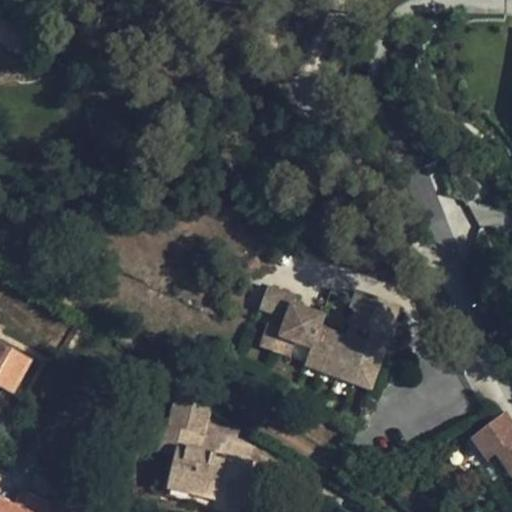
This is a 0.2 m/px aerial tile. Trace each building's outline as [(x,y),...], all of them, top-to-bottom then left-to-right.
[(267,287),(259,309),(287,319),(292,305),(294,297),(267,287)] [(393,304),(357,291),(351,309),(355,310),(387,320),(393,304)] [(394,322),(400,306),(393,304),(387,320),(394,322)] [(325,317),(292,305),(287,319),(283,329),(280,338),(295,344),(313,350),(321,328),(325,317)] [(387,320),(355,310),(350,326),(357,329),(372,334),(381,336),(387,320)] [(389,339),(394,322),(387,320),(381,336),(389,339)] [(283,329),(269,324),(262,347),(275,351),(280,338),(283,329)] [(357,329),(350,326),(347,333),(355,336),(357,329)] [(325,365),(337,334),(321,328),(313,350),(310,360),(325,365)] [(361,368),(372,334),(357,329),(355,336),(342,371),(339,379),(355,384),(361,368)] [(342,371),(355,336),(347,333),(346,337),(337,334),(325,365),(342,371)] [(377,373),(389,339),(381,336),(372,334),(361,368),(377,373)] [(290,357),(295,344),(280,338),(275,351),(290,357)] [(0,387),(12,394),(31,361),(0,344),(0,387)] [(325,365),(310,360),(307,367),(323,372),(325,365)] [(342,371),(325,365),(323,372),(339,379),(342,371)] [(361,368),(355,384),(371,390),(377,373),(361,368)] [(228,511),(239,511),(251,463),(195,450),(199,434),(204,435),(212,403),(177,383),(166,427),(165,426),(159,454),(174,457),(167,489),(217,501),(215,509),(228,511)] [(511,423),(506,415),(473,440),(487,460),(497,453),(511,475),(511,423)] [(217,501),(167,489),(165,497),(215,509),(217,501)] [(45,511),(50,503),(21,491),(14,505),(0,499),(0,511),(45,511)]
